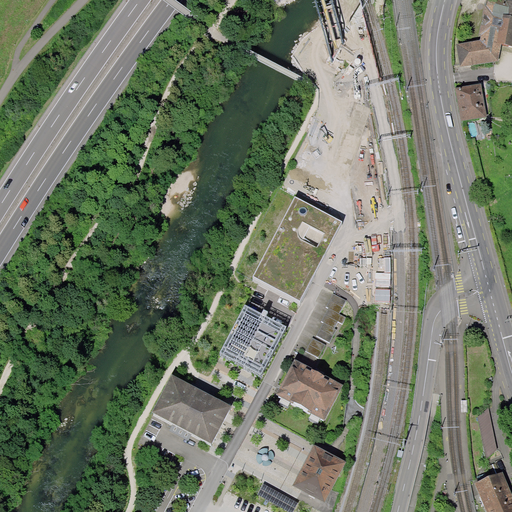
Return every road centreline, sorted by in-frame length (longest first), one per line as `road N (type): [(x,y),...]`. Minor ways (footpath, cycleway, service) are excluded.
road 1 (motorway): [(0,250),(174,0)]
road 2 (secondary): [(487,288),(440,99),(436,48),(444,0)]
road 3 (residential): [(487,288),(435,317),(397,511)]
road 4 (motorway): [(143,0),(0,206)]
